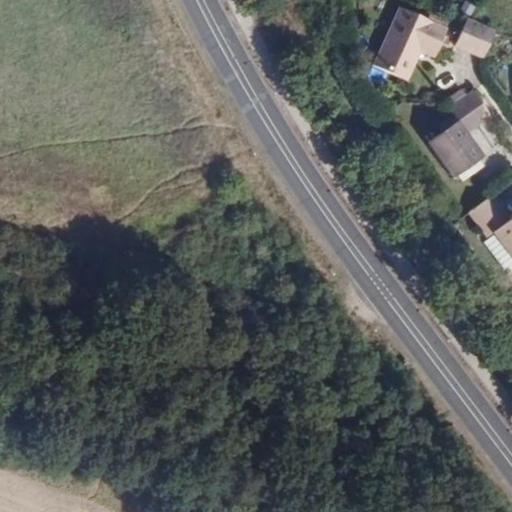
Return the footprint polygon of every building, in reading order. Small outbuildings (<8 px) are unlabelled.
[(439,39),(392,17),(366,72),(400,88),(414,60),(426,65),(439,39)] [(492,37),(464,24),(451,52),(478,66),(492,37)] [(467,98),(442,115),(451,127),(422,148),(447,183),(477,162),(461,138),(484,122),(467,98)] [(492,194),(491,195),(465,213),(482,236),(486,233),(488,236),(508,263),(511,260),(511,214),(509,217),(492,194)] [(508,263),(488,236),(478,244),(498,271),(508,263)]
